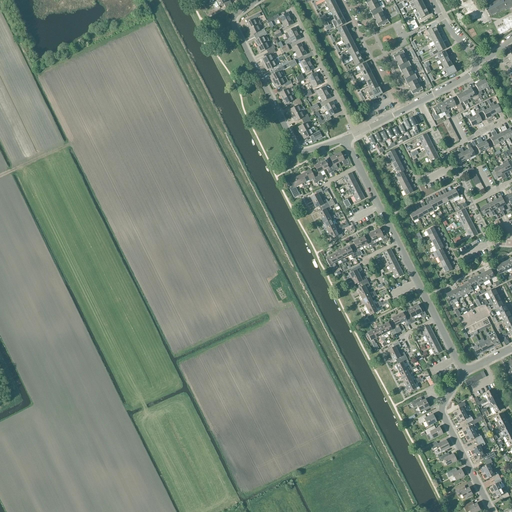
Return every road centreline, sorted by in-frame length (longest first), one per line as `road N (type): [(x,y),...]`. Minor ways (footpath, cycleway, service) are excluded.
road 1 (residential): [(345,140),(297,150),(232,26),(242,10)]
road 2 (unclassified): [(489,511),(441,414),(462,373)]
road 3 (residential): [(356,134),(290,4)]
road 4 (residential): [(398,113),(340,0)]
